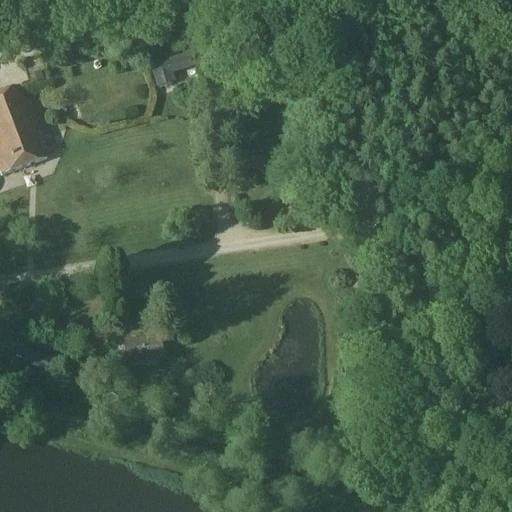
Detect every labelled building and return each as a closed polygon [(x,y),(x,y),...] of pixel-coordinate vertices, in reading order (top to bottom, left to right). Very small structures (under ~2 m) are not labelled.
[(189,54),(150,66),(157,89),(175,83),(172,74),(203,65),(198,51),(196,46),(187,48),(189,54)] [(244,52),(223,61),(227,73),(249,64),(244,52)] [(19,87),(0,93),(0,173),(1,176),(46,159),(19,87)] [(291,158),(251,163),(252,177),(292,172),(291,158)] [(161,360),(160,340),(124,341),(125,362),(161,360)] [(64,363),(33,353),(28,368),(60,377),(64,363)]
